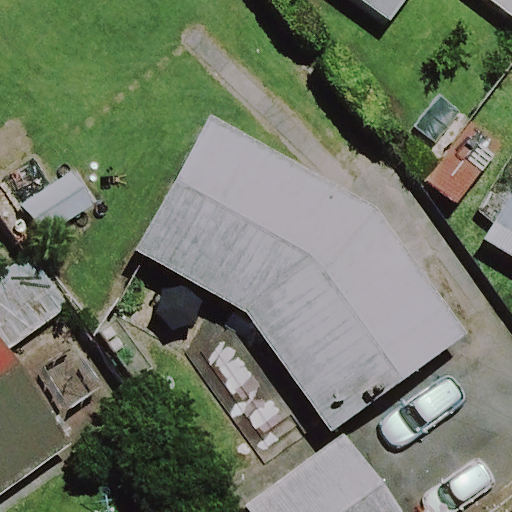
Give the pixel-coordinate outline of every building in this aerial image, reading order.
[(401,0),(321,0),(374,38),(401,0)] [(511,0),(456,0),(511,41),(511,0)] [(356,228),(189,135),(115,272),(227,335),(311,453),(449,355),(356,228)] [(511,185),(470,254),(511,280),(511,185)] [(0,359),(60,319),(24,267),(0,284),(0,500),(57,461),(0,379),(0,359)] [(370,511),(325,449),(238,511),(370,511)]
